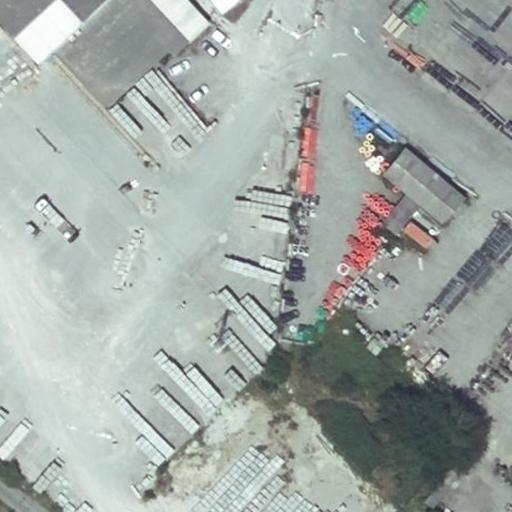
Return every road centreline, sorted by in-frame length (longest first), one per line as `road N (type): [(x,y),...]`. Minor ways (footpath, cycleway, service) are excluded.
road 1 (unknown): [(110,377),(268,68),(286,0)]
road 2 (unknown): [(0,180),(74,288)]
